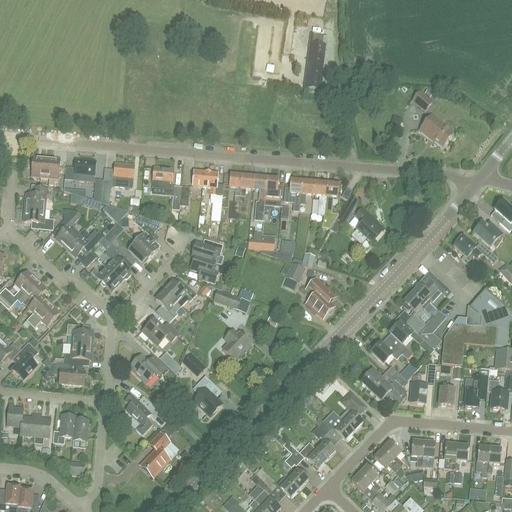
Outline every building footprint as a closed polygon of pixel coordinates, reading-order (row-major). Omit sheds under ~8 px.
[(310,47),(304,91),(318,92),(320,78),(318,77),(322,48),(310,47)] [(286,76),(295,76),(295,68),(286,68),(286,76)] [(425,114),(433,104),(419,94),(411,103),(425,114)] [(443,149),(452,137),(443,130),(444,128),(431,118),(420,132),(431,140),(443,149)] [(41,179),(42,159),(33,158),(32,178),(41,179)] [(41,179),(50,180),(51,160),(42,159),(41,179)] [(51,160),(50,180),(59,181),(60,161),(51,160)] [(75,170),(74,183),(94,185),(94,181),(95,164),(76,162),(75,170)] [(132,190),(135,168),(116,166),(114,189),(132,190)] [(172,192),(173,171),(154,170),(153,190),(172,192)] [(205,190),(207,174),(194,173),(193,188),(205,190)] [(211,190),(210,197),(216,197),(217,191),(218,191),(219,175),(207,174),(205,190),(211,190)] [(238,222),(242,177),(231,176),(229,190),(236,191),(235,205),(231,204),(230,221),(238,222)] [(246,222),(247,216),(248,204),(245,203),(246,192),(253,192),(254,178),(242,177),(238,222),(246,222)] [(254,178),(253,192),(255,193),(260,193),(259,204),(256,204),(255,223),(256,223),(262,223),(263,223),(265,208),(265,207),(268,180),(256,179),(254,178)] [(265,207),(265,208),(279,209),(281,189),(278,188),(278,186),(279,181),(268,180),(265,207)] [(95,185),(94,202),(102,204),(104,182),(96,181),(95,185)] [(102,204),(102,205),(110,208),(112,183),(104,182),(102,204)] [(286,190),(284,204),(294,205),(293,214),(300,214),(301,207),(303,183),(291,182),(290,191),(286,190)] [(303,183),(301,207),(305,207),(306,197),(308,197),(313,198),(314,184),(303,183)] [(332,216),(333,200),(338,200),(339,193),(341,194),(341,184),(331,183),(331,185),(328,185),(325,211),(324,218),(322,230),(331,231),(338,218),(339,216),(332,216)] [(314,184),(313,198),(315,198),(321,199),(321,202),(319,202),(318,217),(324,218),(325,211),(328,185),(317,184),(314,184)] [(26,210),(45,212),(46,203),(52,204),(53,192),(41,188),(40,198),(27,197),(26,210)] [(180,213),(181,208),(182,189),(174,188),(172,212),(180,213)] [(182,189),(181,208),(188,209),(190,190),(182,189)] [(503,203),(494,213),(503,221),(499,225),(509,234),(511,231),(511,227),(511,226),(511,224),(511,210),(511,211),(503,203)] [(222,209),(222,206),(213,205),(212,223),(220,224),(222,209)] [(130,221),(134,218),(128,208),(114,217),(117,223),(128,217),(130,221)] [(345,225),(352,212),(346,208),(338,221),(345,225)] [(284,209),(284,220),(292,220),(292,209),(284,209)] [(44,221),(45,212),(26,210),(24,224),(41,225),(41,232),(53,233),(54,222),(44,221)] [(371,243),(380,233),(375,228),(379,224),(363,210),(356,217),(363,224),(357,231),(371,243)] [(56,241),(66,250),(79,236),(73,230),(79,224),(71,216),(60,227),(65,231),(56,241)] [(137,243),(152,257),(161,248),(149,237),(152,233),(154,235),(160,229),(162,224),(143,218),(136,225),(146,234),(137,243)] [(331,231),(330,232),(336,235),(341,227),(335,223),(331,231)] [(500,238),(501,236),(490,226),(487,229),(483,226),(474,236),(490,250),(492,247),(495,249),(502,240),(500,238)] [(91,253),(100,244),(103,241),(95,233),(86,242),(79,236),(66,250),(76,259),(86,248),(91,253)] [(104,240),(125,260),(126,261),(132,255),(143,266),(152,257),(137,243),(128,252),(122,246),(110,234),(104,240)] [(462,261),(472,270),(479,263),(477,261),(482,254),(463,237),(454,248),(465,258),(462,261)] [(254,243),(249,243),(248,251),(260,252),(261,243),(261,239),(255,238),(254,243)] [(104,240),(103,241),(100,244),(109,253),(105,256),(113,264),(107,270),(121,284),(125,280),(126,281),(127,280),(131,276),(131,275),(130,274),(131,274),(121,265),(125,260),(104,240)] [(196,259),(211,264),(214,255),(220,257),(223,247),(211,243),(209,250),(196,246),(192,258),(196,259)] [(261,243),(260,252),(274,253),(275,244),(261,243)] [(295,263),(298,245),(285,243),(282,261),(295,263)] [(241,259),(242,256),(244,250),(237,248),(234,257),(241,259)] [(483,256),(484,256),(494,265),(499,260),(488,251),(483,256)] [(86,270),(96,260),(90,254),(80,264),(86,270)] [(305,255),(303,263),(302,268),(312,271),(315,258),(305,255)] [(196,259),(192,271),(201,274),(198,280),(215,286),(218,275),(212,273),(215,265),(211,264),(196,259)] [(299,286),(306,272),(292,266),(286,280),(299,286)] [(112,294),(121,284),(107,270),(101,276),(95,271),(92,274),(97,280),(112,294)] [(0,303),(9,312),(37,282),(27,273),(15,286),(21,291),(14,298),(6,290),(0,296),(0,303)] [(511,286),(504,274),(498,277),(507,291),(511,288),(511,286)] [(419,289),(414,294),(420,300),(421,299),(427,304),(429,306),(431,304),(429,302),(438,292),(441,295),(448,301),(452,295),(439,283),(434,287),(431,284),(429,283),(425,279),(417,287),(419,289)] [(330,304),(330,301),(334,297),(317,281),(307,291),(314,298),(307,305),(323,321),(328,316),(330,316),(333,313),(333,311),(335,309),(330,304)] [(46,291),(37,282),(9,312),(18,303),(22,307),(29,299),(34,304),(28,310),(28,311),(41,297),(46,291)] [(165,292),(182,308),(188,302),(190,304),(197,296),(187,287),(183,291),(174,282),(165,292)] [(204,288),(199,293),(204,298),(206,297),(208,299),(211,291),(208,288),(207,288),(206,287),(204,289),(204,288)] [(242,301),(250,304),(253,295),(241,290),(238,299),(242,301)] [(444,340),(442,367),(462,369),(464,347),(507,351),(510,327),(511,324),(511,312),(487,291),(468,313),(466,327),(455,326),(444,340)] [(159,316),(168,325),(180,335),(169,325),(178,316),(176,315),(182,308),(165,292),(156,301),(165,310),(159,316)] [(238,299),(230,296),(217,292),(213,303),(237,312),(242,301),(238,299)] [(424,311),(429,306),(421,299),(420,300),(414,294),(409,299),(405,304),(404,306),(404,309),(408,312),(410,312),(412,310),(414,312),(417,315),(422,309),(424,311)] [(41,297),(28,311),(34,316),(27,323),(31,327),(50,306),(41,297)] [(50,306),(31,327),(35,331),(42,323),(47,328),(60,315),(50,306)] [(279,321),(271,316),(267,322),(275,327),(279,321)] [(414,318),(408,325),(406,326),(417,336),(424,328),(414,318)] [(180,335),(168,325),(163,330),(155,321),(143,334),(158,348),(166,339),(171,344),(180,335)] [(72,347),(92,349),(93,335),(80,334),(80,327),(67,326),(66,337),(72,338),(72,347)] [(389,343),(402,356),(407,361),(412,356),(407,351),(407,350),(402,346),(410,338),(411,336),(400,326),(391,335),(393,338),(389,343)] [(246,353),(252,347),(251,345),(251,344),(240,334),(239,336),(234,331),(225,341),(229,345),(223,352),(235,362),(245,351),(246,353)] [(19,355),(21,352),(13,345),(9,350),(2,343),(0,345),(0,365),(8,357),(12,362),(19,355)] [(397,361),(402,356),(389,343),(384,348),(381,345),(372,355),(383,366),(392,357),(397,361)] [(430,357),(434,352),(424,343),(420,347),(419,348),(430,357)] [(21,352),(19,355),(24,359),(12,371),(24,382),(37,368),(31,362),(39,354),(29,344),(21,352)] [(354,363),(362,357),(353,344),(344,350),(354,363)] [(66,355),(65,361),(55,361),(55,365),(69,367),(77,368),(77,361),(90,362),(92,349),(72,347),(71,356),(66,355)] [(511,353),(496,352),(495,372),(503,373),(511,373),(511,353)] [(192,356),(183,365),(198,379),(207,370),(192,356)] [(160,380),(168,372),(159,363),(154,369),(142,357),(130,369),(146,385),(155,375),(160,380)] [(166,357),(160,362),(176,377),(179,370),(166,357)] [(69,367),(55,365),(53,365),(48,376),(61,377),(60,386),(83,389),(85,375),(68,373),(69,367)] [(409,382),(419,371),(413,366),(403,377),(409,382)] [(429,367),(427,387),(434,388),(436,367),(429,367)] [(245,375),(253,377),(254,370),(246,368),(245,375)] [(403,388),(407,383),(391,369),(387,373),(403,388)] [(461,382),(462,370),(455,369),(453,381),(461,382)] [(364,382),(362,384),(367,389),(381,403),(382,402),(390,393),(399,402),(402,405),(407,400),(406,396),(405,395),(407,394),(395,383),(390,388),(387,385),(381,379),(373,372),(373,373),(371,371),(368,372),(362,378),(363,380),(364,382)] [(511,373),(503,373),(503,377),(506,378),(505,391),(511,392),(511,373)] [(330,376),(326,380),(332,386),(336,381),(330,376)] [(217,413),(223,407),(209,394),(216,388),(206,378),(194,391),(201,397),(195,404),(211,418),(216,412),(217,413)] [(427,387),(421,386),(421,379),(414,378),(413,386),(412,386),(410,405),(425,406),(427,387)] [(466,393),(465,410),(478,411),(479,403),(485,403),(486,404),(486,403),(487,394),(487,395),(489,381),(479,380),(474,379),(473,382),(466,382),(465,393),(466,393)] [(488,394),(494,395),(492,411),(506,412),(508,396),(498,395),(499,384),(489,383),(488,394)] [(453,408),(455,391),(441,390),(439,407),(453,408)] [(345,423),(355,434),(364,425),(358,419),(368,409),(351,394),(343,403),(350,409),(348,411),(353,415),(345,423)] [(148,412),(139,403),(132,397),(126,403),(130,408),(125,413),(141,427),(136,432),(142,438),(152,427),(146,422),(150,417),(161,428),(167,422),(152,408),(148,412)] [(22,430),(23,420),(23,411),(14,411),(14,407),(9,406),(8,429),(22,430)] [(389,416),(394,411),(388,406),(383,412),(389,416)] [(334,413),(330,417),(336,423),(332,428),(336,432),(336,433),(344,440),(347,443),(355,434),(345,423),(340,419),(334,413)] [(21,438),(36,439),(37,417),(33,417),(33,421),(23,420),(22,430),(21,438)] [(37,417),(36,439),(50,440),(51,422),(42,421),(42,417),(37,417)] [(55,434),(53,446),(65,447),(65,446),(65,440),(73,441),(74,441),(74,444),(76,420),(63,419),(61,435),(55,434)] [(319,428),(328,436),(332,432),(319,419),(315,424),(319,428)] [(76,420),(74,444),(81,445),(81,451),(86,451),(89,424),(76,423),(77,420),(76,420)] [(328,436),(319,428),(312,435),(319,442),(321,439),(323,441),(328,436)] [(161,453),(170,443),(161,435),(150,446),(156,452),(141,468),(153,479),(170,462),(161,453)] [(184,436),(178,441),(187,449),(192,444),(184,436)] [(317,452),(328,463),(336,454),(326,443),(317,452)] [(382,452),(401,469),(404,466),(400,462),(397,459),(402,454),(391,443),(382,452)] [(423,456),(424,444),(413,443),(412,459),(418,459),(418,464),(419,464),(418,469),(422,470),(423,456)] [(291,456),(301,464),(304,460),(296,452),(295,452),(286,444),(283,448),(291,456)] [(434,461),(436,445),(424,444),(423,456),(422,470),(426,470),(426,464),(427,464),(427,460),(434,461)] [(319,471),(328,463),(317,452),(310,445),(306,449),(313,456),(308,461),(314,467),(313,468),(318,473),(319,471)] [(455,472),(457,447),(446,446),(444,461),(451,462),(451,466),(452,466),(451,472),(455,472)] [(455,472),(459,473),(459,467),(460,467),(460,463),(467,463),(469,448),(457,447),(455,472)] [(478,464),(477,474),(482,475),(482,480),(488,480),(488,475),(490,450),(479,449),(478,464)] [(500,466),(502,451),(490,450),(488,475),(492,476),(492,470),(493,470),(494,466),(500,466)] [(386,471),(388,468),(395,475),(401,469),(382,452),(375,460),(386,471)] [(301,464),(291,456),(284,464),(291,470),(294,467),(296,469),(301,464)] [(70,478),(83,479),(84,467),(71,466),(70,478)] [(360,475),(379,493),(381,490),(378,486),(375,483),(380,477),(368,466),(360,475)] [(262,470),(256,476),(273,493),(277,488),(273,484),(275,482),(262,470)] [(289,481),(300,491),(309,482),(298,472),(289,481)] [(411,474),(414,483),(414,484),(422,482),(422,472),(412,474),(411,474)] [(414,483),(411,474),(405,476),(409,486),(414,483)] [(385,511),(392,505),(379,493),(360,475),(352,484),(363,495),(368,489),(371,492),(370,493),(375,497),(376,497),(377,498),(372,504),(380,511),(385,511)] [(454,477),(454,485),(461,486),(462,476),(455,475),(454,477)] [(256,476),(252,480),(259,487),(264,492),(254,502),(264,511),(280,511),(281,511),(282,511),(278,507),(272,502),(272,499),(269,496),(273,493),(256,476)] [(391,483),(400,491),(402,494),(408,488),(398,479),(393,483),(391,483)] [(292,500),(300,491),(289,481),(281,490),(292,500)] [(400,491),(391,483),(385,490),(392,496),(398,491),(399,492),(400,491)] [(17,511),(20,489),(7,488),(6,500),(0,499),(0,511),(17,511)] [(37,511),(39,497),(32,497),(33,493),(20,491),(20,489),(17,511),(37,511)] [(471,501),(479,502),(480,492),(472,492),(471,501)] [(511,511),(511,501),(502,500),(501,505),(504,511),(511,511)] [(463,509),(464,502),(456,501),(456,509),(463,509)] [(264,511),(254,502),(250,507),(254,511),(253,511),(264,511)]
